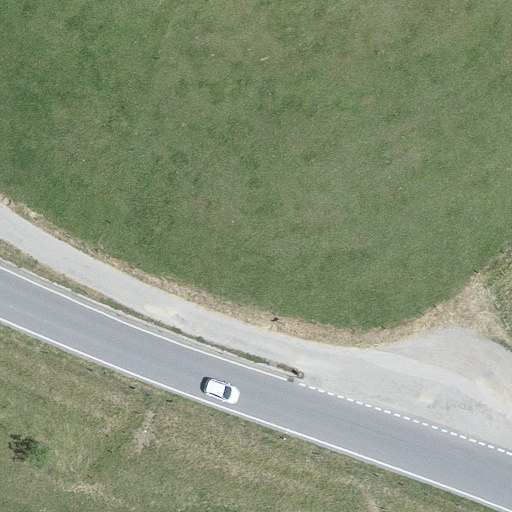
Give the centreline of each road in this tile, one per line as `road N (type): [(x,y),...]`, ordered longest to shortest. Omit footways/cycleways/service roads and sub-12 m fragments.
road 1 (residential): [(0,216),(102,281),(256,346),(427,394),(431,456)]
road 2 (tertiary): [(0,291),(199,375),(431,456)]
